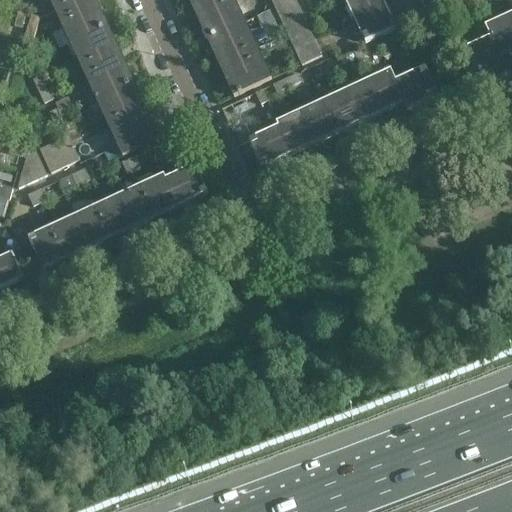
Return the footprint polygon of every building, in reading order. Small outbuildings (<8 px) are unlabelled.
[(94,0),(49,0),(55,13),(77,3),(79,7),(94,0)] [(108,28),(97,4),(95,0),(94,0),(79,7),(77,3),(55,13),(70,46),(108,28)] [(245,24),(234,0),(187,0),(207,42),(245,24)] [(285,4),(282,0),(271,0),(271,1),(275,9),(285,4)] [(299,8),(294,0),(293,0),(285,4),(289,13),(299,8)] [(386,8),(382,0),(344,0),(345,0),(355,23),(386,8)] [(487,12),(481,1),(475,4),(480,15),(487,12)] [(289,13),(285,4),(275,9),(278,17),(289,13)] [(480,15),(475,4),(468,6),(474,18),(480,15)] [(303,16),(299,8),(289,13),(292,21),(303,16)] [(397,31),(386,8),(355,23),(366,45),(397,31)] [(292,21),(289,13),(278,17),(282,26),(292,21)] [(23,31),(27,18),(18,15),(15,28),(23,31)] [(306,25),(303,16),(292,21),(296,30),(306,25)] [(37,32),(41,20),(32,17),(28,29),(37,32)] [(511,55),(511,25),(509,19),(487,29),(492,40),(501,60),(502,60),(511,55)] [(296,30),(292,21),(282,26),(286,34),(296,30)] [(272,81),(260,56),(245,24),(207,42),(234,99),(272,81)] [(310,33),(306,25),(296,30),(300,38),(310,33)] [(122,56),(108,28),(70,46),(82,71),(103,61),(105,64),(122,56)] [(33,45),(37,32),(28,29),(24,43),(33,45)] [(300,38),(296,30),(286,34),(290,43),(300,38)] [(314,42),(310,33),(300,38),(304,46),(314,42)] [(304,46),(300,38),(290,43),(294,51),(304,46)] [(506,67),(502,60),(501,60),(492,40),(461,54),(474,82),(506,67)] [(318,50),(314,42),(304,46),(308,55),(318,50)] [(308,55),(304,46),(294,51),(298,59),(308,55)] [(391,57),(386,46),(379,49),(385,60),(391,57)] [(322,59),(318,50),(308,55),(312,63),(322,59)] [(366,63),(363,56),(361,51),(354,54),(359,66),(366,63)] [(0,62),(12,66),(15,58),(1,54),(0,57),(0,62)] [(312,63),(308,55),(298,59),(302,68),(312,63)] [(135,85),(123,60),(122,56),(105,64),(103,61),(82,71),(97,102),(135,85)] [(0,69),(10,73),(12,66),(0,62),(0,69)] [(439,98),(426,70),(396,84),(395,85),(405,105),(404,105),(407,112),(439,98)] [(405,105),(395,85),(396,84),(391,73),(368,84),(382,115),(404,105),(405,105)] [(301,85),(297,76),(285,82),(289,90),(301,85)] [(47,91),(42,79),(34,83),(39,95),(47,91)] [(289,90),(285,82),(273,88),(277,96),(289,90)] [(382,115),(368,84),(345,94),(360,126),(382,115)] [(148,113),(135,85),(97,102),(108,128),(130,118),(131,121),(148,113)] [(53,103),(47,91),(39,95),(45,107),(53,103)] [(268,104),(263,92),(256,95),(261,107),(268,104)] [(360,126),(345,94),(323,105),(337,136),(360,126)] [(337,136),(323,105),(300,115),(315,146),(337,136)] [(161,142),(150,117),(148,113),(131,121),(130,118),(108,128),(123,159),(161,142)] [(315,146),(300,115),(278,126),(279,130),(280,129),(292,157),(315,146)] [(292,157),(280,129),(279,130),(249,143),(262,171),(292,157)] [(74,151),(72,145),(69,139),(62,142),(67,154),(74,151)] [(67,154),(62,142),(54,146),(60,158),(67,154)] [(24,154),(26,147),(13,144),(12,150),(24,154)] [(60,158),(54,146),(47,149),(53,161),(60,158)] [(169,157),(163,146),(151,152),(156,163),(169,157)] [(53,161),(47,149),(40,152),(46,164),(53,161)] [(22,160),(24,154),(12,150),(10,156),(22,160)] [(80,163),(74,151),(67,154),(73,167),(80,163)] [(48,178),(42,166),(37,154),(28,158),(19,190),(19,192),(31,186),(48,178)] [(73,167),(67,154),(60,158),(66,170),(73,167)] [(66,170),(60,158),(53,161),(59,173),(66,170)] [(140,171),(135,159),(129,162),(134,174),(140,171)] [(59,173),(53,161),(46,164),(51,177),(59,173)] [(134,174),(129,162),(122,165),(128,177),(134,174)] [(209,196),(196,168),(166,182),(165,183),(178,210),(209,196)] [(91,183),(85,171),(79,174),(84,186),(91,183)] [(84,186),(79,174),(73,177),(78,189),(84,186)] [(178,210),(165,183),(166,182),(164,179),(141,189),(155,220),(178,210)] [(0,193),(12,197),(13,191),(1,187),(0,190),(0,193)] [(155,220),(141,189),(119,200),(133,231),(155,220)] [(46,204),(41,192),(35,195),(40,207),(46,204)] [(0,200),(10,203),(12,197),(0,193),(0,200)] [(40,207),(35,195),(28,198),(34,209),(40,207)] [(133,231),(119,200),(96,210),(111,241),(133,231)] [(96,210),(74,220),(88,252),(111,241),(96,210)] [(88,252),(74,220),(51,231),(66,262),(88,252)] [(66,262),(51,231),(29,241),(43,272),(66,262)] [(23,279),(13,257),(0,262),(0,282),(4,291),(26,280),(25,278),(23,279)]
